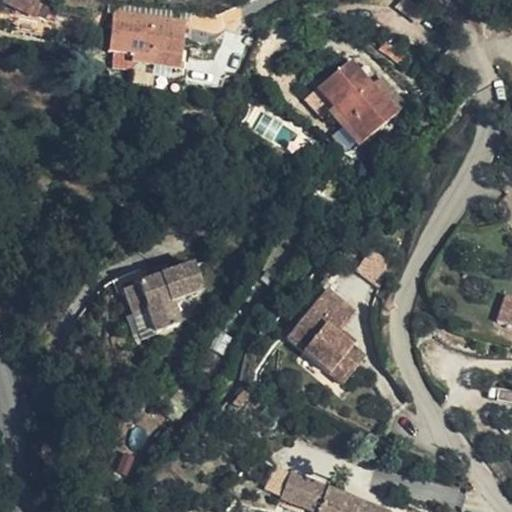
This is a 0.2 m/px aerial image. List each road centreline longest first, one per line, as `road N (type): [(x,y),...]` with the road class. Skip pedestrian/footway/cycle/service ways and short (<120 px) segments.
road 1 (residential): [(511,510),(435,416),(409,362),(406,306),(430,240),(482,166),(494,96),(467,30),(441,0)]
road 2 (unknown): [(20,445),(49,359),(76,312),(139,268),(196,242)]
road 3 (residential): [(0,386),(37,511)]
